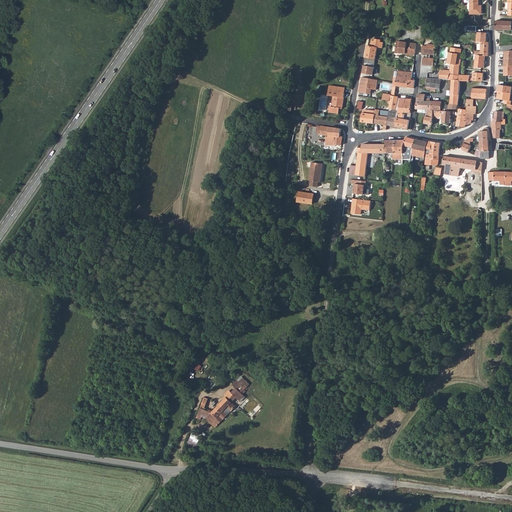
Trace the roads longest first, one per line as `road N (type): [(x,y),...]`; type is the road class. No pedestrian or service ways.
road 1 (residential): [(335,227),(349,141),(451,135),(485,116),(494,96),(494,0)]
road 2 (secondary): [(0,233),(160,0)]
road 3 (unclassified): [(309,474),(335,227)]
road 4 (unclassified): [(309,474),(511,499)]
road 5 (unclassified): [(0,443),(171,470)]
road 6 (track): [(486,161),(482,309)]
road 7 (track): [(349,141),(367,0)]
road 8 (unclassified): [(171,470),(309,474)]
